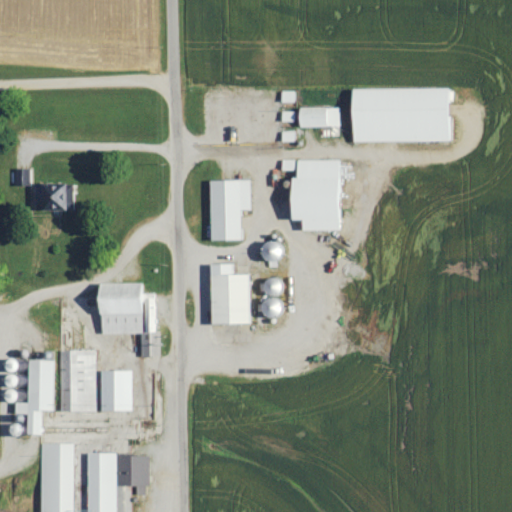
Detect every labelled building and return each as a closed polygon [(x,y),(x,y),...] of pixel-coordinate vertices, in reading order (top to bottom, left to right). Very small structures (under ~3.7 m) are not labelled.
[(356,144),(453,143),(452,90),(355,91),(356,144)] [(302,128),(341,128),(341,109),(302,109),(302,128)] [(304,232),(343,232),(342,161),(300,161),(300,180),(295,180),(295,222),(304,222),(304,232)] [(32,169),(16,169),(16,186),(31,187),(32,169)] [(253,182),(212,182),(213,243),(244,242),(243,212),(253,212),(253,182)] [(35,185),(35,212),(76,212),(77,186),(35,185)] [(213,266),(214,326),(252,326),(251,276),(235,276),(235,265),(213,266)] [(103,285),(104,334),(142,333),(143,356),(159,356),(158,297),(144,297),(144,285),(103,285)] [(63,412),(98,411),(97,350),(62,351),(63,412)] [(57,360),(31,360),(31,375),(21,375),(21,413),(31,413),(30,434),(44,434),(45,410),(56,411),(57,360)] [(102,410),(134,411),(134,370),(103,370),(102,410)] [(74,511),(75,443),(43,443),(42,511),(74,511)] [(89,511),(133,511),(133,486),(139,486),(139,495),(146,495),(146,486),(150,486),(150,454),(89,454),(89,511)]
